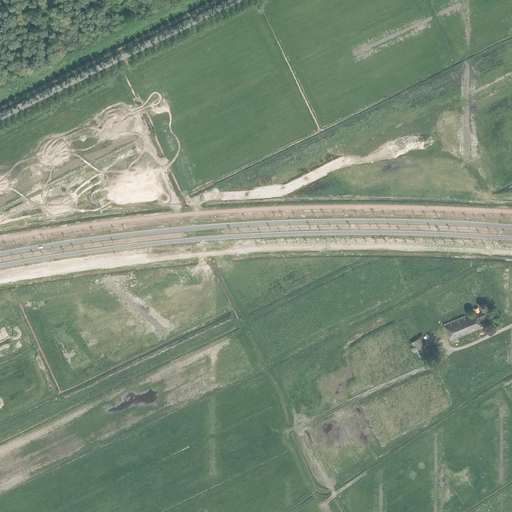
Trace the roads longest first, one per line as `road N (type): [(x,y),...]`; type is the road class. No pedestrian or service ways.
road 1 (secondary): [(0,267),(263,236),(511,238)]
road 2 (secondary): [(511,227),(285,223),(0,255)]
road 3 (tertiary): [(0,117),(237,0)]
